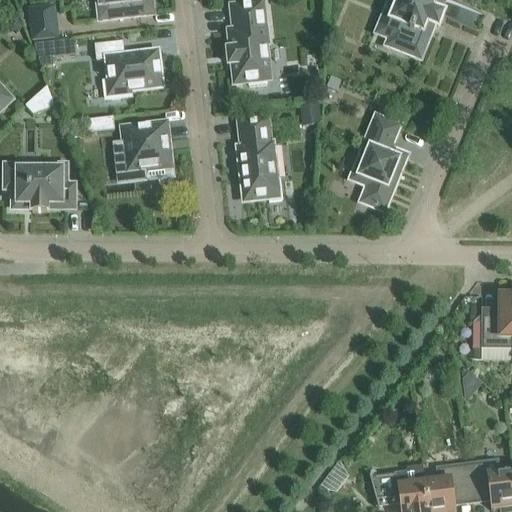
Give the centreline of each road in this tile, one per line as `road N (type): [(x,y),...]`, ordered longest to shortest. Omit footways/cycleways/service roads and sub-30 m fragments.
road 1 (residential): [(209,253),(180,0)]
road 2 (residential): [(412,255),(497,36)]
road 3 (residential): [(209,253),(0,247)]
road 4 (residential): [(412,255),(209,253)]
